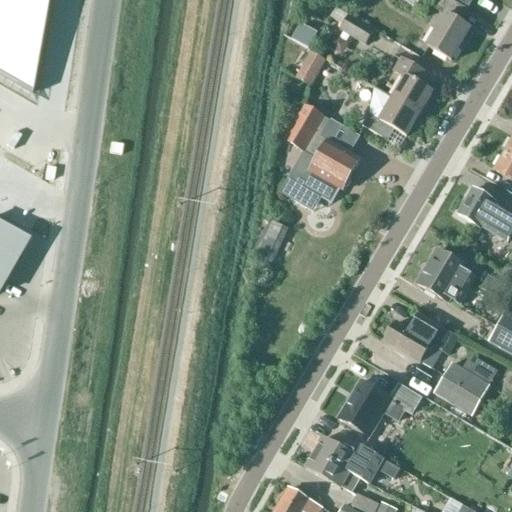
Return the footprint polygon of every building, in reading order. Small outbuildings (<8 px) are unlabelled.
[(322,0),(315,0),(311,7),(322,14),(328,3),(322,0)] [(461,25),(461,24),(469,11),(449,0),(439,0),(433,10),(445,16),(426,47),(452,63),(471,31),(461,25)] [(453,0),(468,9),(473,0),(453,0)] [(366,48),(376,33),(376,32),(350,16),(340,32),(366,48)] [(302,26),(292,41),(308,51),(318,36),(302,26)] [(295,80),(310,90),(327,63),(312,53),(295,80)] [(392,100),(421,117),(433,95),(421,87),(428,77),(401,60),(393,74),(403,81),(392,100)] [(421,117),(392,100),(391,102),(375,92),(370,114),(362,127),(389,143),(395,133),(395,131),(408,139),(421,117)] [(305,107),(290,132),(310,144),(303,154),(316,162),(301,188),(322,200),(331,205),(340,191),(344,193),(346,190),(349,189),(351,185),(350,181),(362,162),(328,142),(327,144),(322,140),(332,123),(326,120),(305,107)] [(511,160),(504,156),(495,171),(511,181),(511,160)] [(473,192),(459,216),(493,237),(492,238),(507,247),(511,238),(511,215),(496,206),(496,205),(473,192)] [(268,264),(283,231),(270,225),(255,258),(268,264)] [(0,227),(0,290),(27,244),(0,227)] [(291,254),(299,237),(287,231),(279,248),(291,254)] [(418,286),(449,305),(451,301),(460,307),(476,278),(467,273),(469,270),(438,252),(418,286)] [(511,357),(511,315),(508,313),(490,345),(511,357)] [(398,324),(386,344),(421,365),(432,347),(443,353),(450,357),(460,340),(420,316),(411,332),(398,324)] [(490,387),(453,366),(434,396),(472,419),(490,387)] [(360,384),(338,422),(370,440),(384,416),(398,424),(406,411),(360,384)] [(400,388),(394,398),(414,410),(420,400),(400,388)] [(350,476),(361,482),(370,487),(379,472),(395,481),(400,472),(383,462),(373,456),(364,451),(359,461),(324,441),(315,457),(350,476)] [(378,447),(373,456),(383,462),(389,453),(378,447)] [(353,496),(361,482),(350,476),(315,457),(307,471),(341,491),(342,489),(353,496)] [(324,511),(290,491),(276,511),(324,511)] [(358,511),(376,511),(379,507),(357,497),(351,508),(358,511)]
